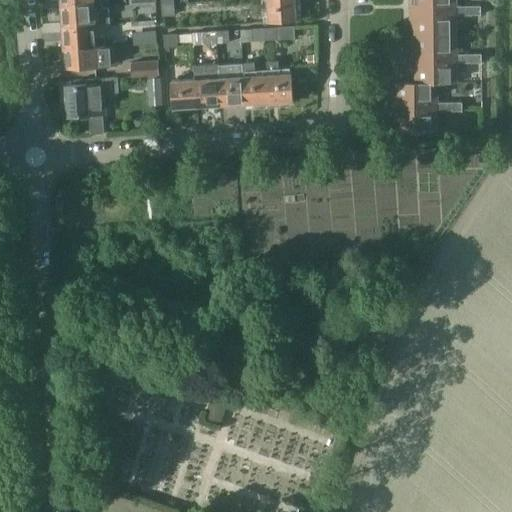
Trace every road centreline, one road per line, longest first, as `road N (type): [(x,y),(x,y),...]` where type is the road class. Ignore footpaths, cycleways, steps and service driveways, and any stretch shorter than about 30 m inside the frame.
road 1 (residential): [(34,157),(321,139),(339,103),(337,0)]
road 2 (residential): [(60,511),(34,157)]
road 3 (track): [(408,333),(444,245),(511,143)]
road 4 (residential): [(34,157),(23,0)]
